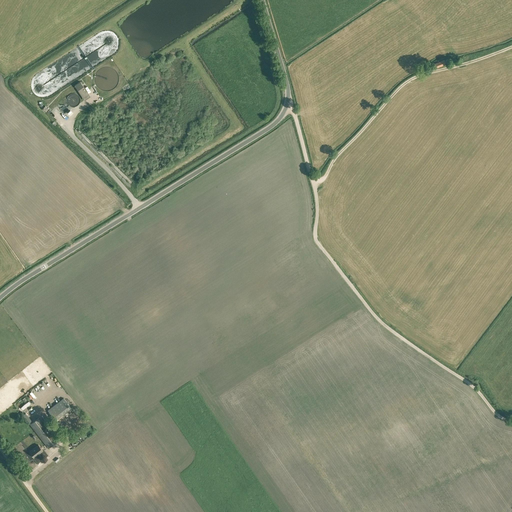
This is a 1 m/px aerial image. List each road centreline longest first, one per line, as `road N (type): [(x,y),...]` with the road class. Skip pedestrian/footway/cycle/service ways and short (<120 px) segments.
road 1 (unclassified): [(0,298),(281,116),(289,93),(261,0)]
road 2 (track): [(511,421),(384,325),(316,240),(317,200),(294,113),(286,110)]
road 3 (track): [(313,183),(403,84),(511,47)]
